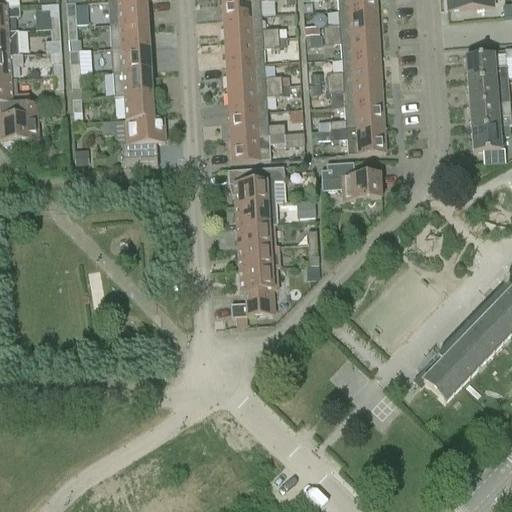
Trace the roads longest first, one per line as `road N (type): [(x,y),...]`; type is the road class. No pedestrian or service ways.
road 1 (residential): [(223,382),(423,193),(436,158),(424,0)]
road 2 (residential): [(223,382),(200,359),(181,0)]
road 3 (residential): [(0,404),(208,392)]
road 4 (residential): [(52,511),(208,392)]
road 5 (residential): [(354,511),(223,382)]
